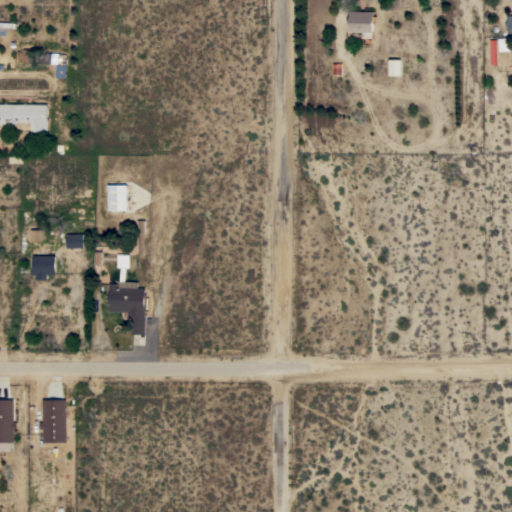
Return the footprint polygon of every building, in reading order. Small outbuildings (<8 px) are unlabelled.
[(376,16),(376,23),(373,23),(373,32),(372,32),(372,37),(362,37),(363,32),(350,32),(350,11),(373,12),(373,16),(376,16)] [(22,61),(22,58),(17,58),(18,51),(23,51),(23,49),(29,49),(28,62),(22,61)] [(386,75),(399,76),(400,59),(387,59),(386,75)] [(0,104),(47,104),(47,119),(48,119),(48,131),(30,131),(30,122),(17,122),(17,123),(12,123),(12,122),(5,122),(5,123),(2,123),(2,125),(0,124),(0,104)] [(127,185),(127,210),(108,210),(108,185),(127,185)] [(66,234),(70,234),(70,229),(83,228),(83,247),(66,248),(66,234)] [(42,229),(42,241),(30,241),(31,229),(42,229)] [(55,255),(55,275),(47,275),(47,279),(35,279),(35,275),(33,275),(33,255),(55,255)] [(138,282),(138,287),(146,288),(145,293),(147,293),(146,310),(145,310),(145,317),(134,317),(134,318),(127,318),(128,312),(109,311),(110,288),(109,287),(109,283),(118,283),(118,281),(138,282)] [(0,399),(13,399),(13,422),(17,422),(17,429),(13,429),(13,442),(0,442),(0,399)] [(66,442),(43,442),(43,429),(40,429),(40,422),(43,422),(43,399),(66,399),(66,442)]
